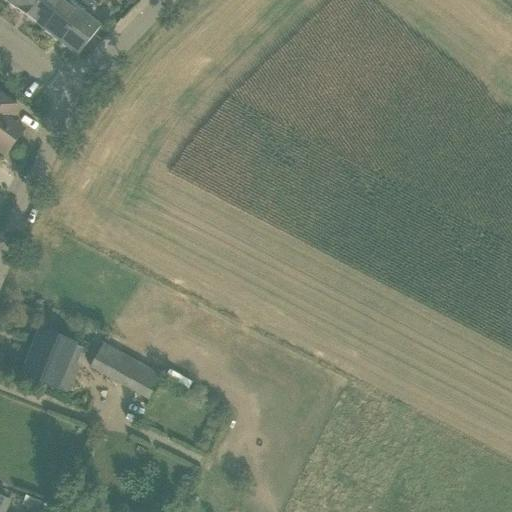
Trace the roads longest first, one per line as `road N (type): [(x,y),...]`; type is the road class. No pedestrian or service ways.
road 1 (unclassified): [(0,267),(77,98)]
road 2 (unclassified): [(77,98),(167,0)]
